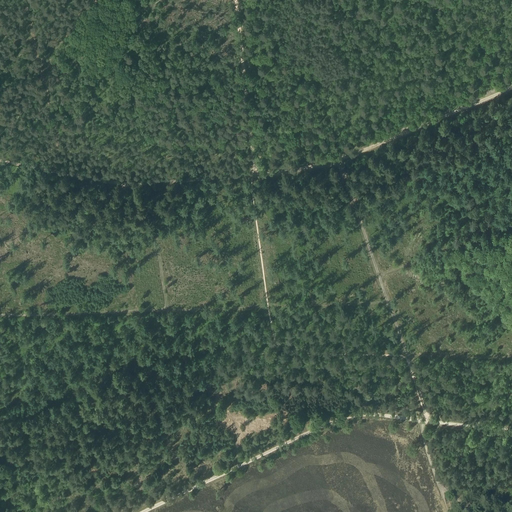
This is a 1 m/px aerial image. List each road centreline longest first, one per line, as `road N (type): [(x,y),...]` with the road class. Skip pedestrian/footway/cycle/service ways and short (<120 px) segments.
road 1 (track): [(388,303),(166,311),(155,225),(182,181),(110,181),(0,162)]
road 2 (track): [(0,450),(239,406),(279,409),(323,426)]
road 3 (track): [(143,511),(349,416),(428,421)]
road 4 (track): [(511,87),(337,159),(253,174)]
road 5 (track): [(337,159),(407,355)]
road 6 (track): [(50,171),(56,135),(24,0)]
road 7 (track): [(233,0),(253,174)]
road 8 (track): [(0,315),(166,311)]
road 9 (track): [(378,276),(511,226)]
